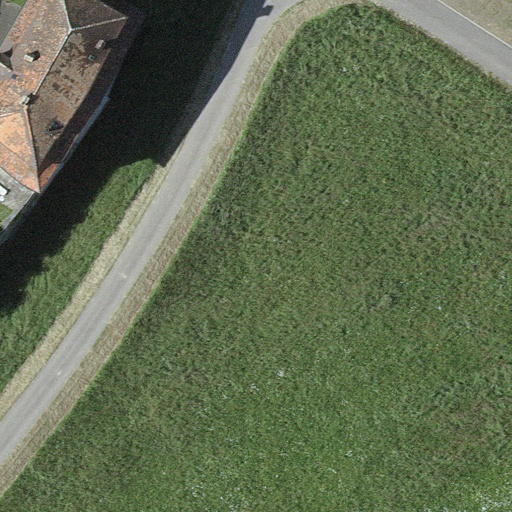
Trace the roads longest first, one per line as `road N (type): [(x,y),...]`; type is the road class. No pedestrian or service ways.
road 1 (unclassified): [(268,0),(120,285),(0,443)]
road 2 (residential): [(390,0),(511,72)]
